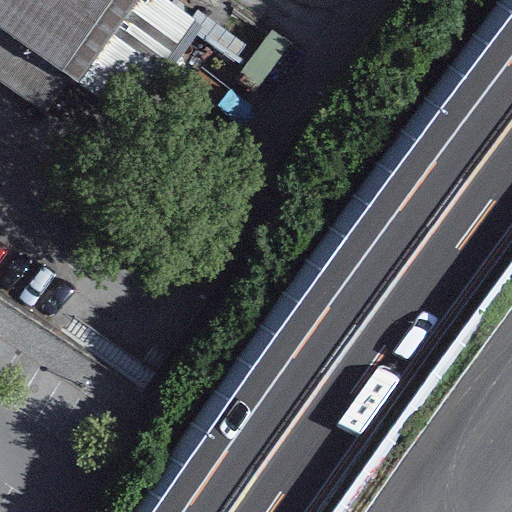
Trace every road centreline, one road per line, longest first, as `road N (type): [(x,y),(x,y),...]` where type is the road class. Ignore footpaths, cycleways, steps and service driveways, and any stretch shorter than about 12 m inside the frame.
road 1 (motorway): [(511,133),(240,511)]
road 2 (residential): [(370,0),(192,240)]
road 3 (residential): [(0,431),(93,490),(80,511)]
road 4 (motorway): [(438,511),(511,410)]
